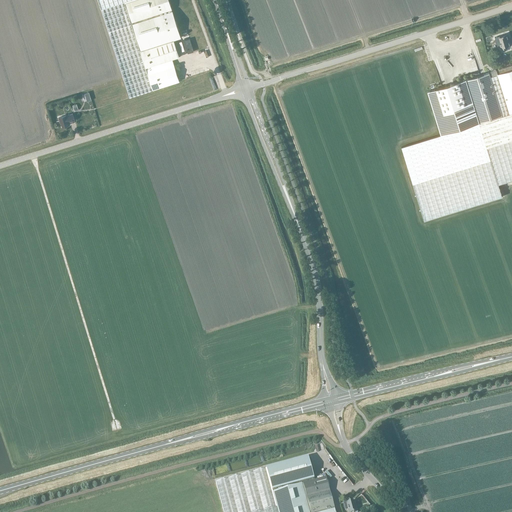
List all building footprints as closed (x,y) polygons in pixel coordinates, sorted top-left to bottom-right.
[(98,0),(109,34),(130,98),(132,97),(153,90),(140,50),(131,24),(125,3),(134,0),(98,0)] [(134,0),(125,3),(131,24),(172,11),(171,9),(168,0),(134,0)] [(172,11),(131,24),(140,50),(153,90),(154,90),(179,82),(172,59),(179,57),(174,40),(181,37),(172,11)] [(499,36),(494,37),(496,42),(497,46),(499,44),(501,49),(507,47),(507,45),(510,44),(509,41),(509,42),(506,34),(503,35),(502,35),(502,36),(500,37),(499,36)] [(495,68),(489,72),(502,116),(511,112),(511,65),(496,70),(495,68)] [(489,72),(465,79),(478,123),(502,116),(489,72)] [(215,75),(212,76),(217,90),(220,89),(215,75)] [(441,87),(427,91),(433,109),(441,134),(478,123),(465,79),(446,85),(441,87)] [(511,112),(502,116),(478,123),(484,142),(497,185),(498,184),(511,180),(511,112)] [(59,118),(60,121),(61,121),(63,127),(70,125),(69,123),(75,121),(73,114),(67,116),(59,118)] [(416,142),(401,147),(411,177),(419,205),(424,221),(452,212),(484,202),(502,197),(499,188),(498,184),(497,185),(484,142),(478,123),(441,134),(441,135),(416,142)] [(308,457),(216,482),(223,511),(335,511),(333,503),(330,492),(326,478),(315,481),(308,457)] [(357,511),(357,509),(356,510),(354,501),(350,502),(349,499),(343,501),(344,504),(345,510),(348,510),(348,511),(357,511)]
